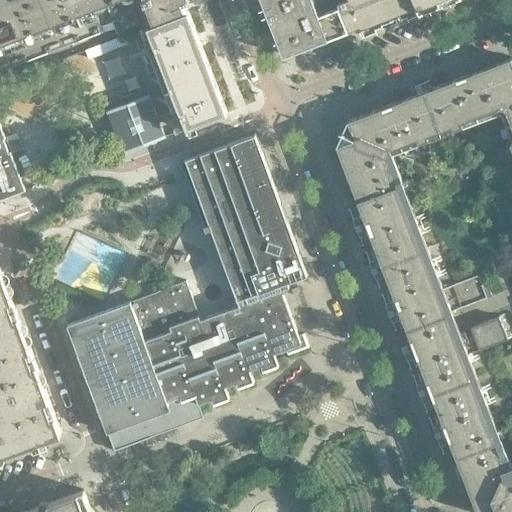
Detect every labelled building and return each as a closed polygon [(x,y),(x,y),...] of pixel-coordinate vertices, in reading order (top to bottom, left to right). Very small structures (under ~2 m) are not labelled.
[(0,0),(0,70),(144,15),(148,25),(140,28),(140,29),(135,31),(136,31),(132,33),(135,41),(137,40),(139,43),(136,44),(142,61),(145,60),(146,64),(144,65),(147,72),(151,71),(151,72),(155,70),(159,78),(161,77),(163,81),(160,82),(166,98),(169,97),(170,101),(168,102),(171,109),(168,110),(169,112),(158,116),(149,94),(148,94),(146,88),(105,103),(107,110),(106,110),(123,152),(165,136),(160,121),(171,117),(177,132),(227,112),(188,10),(185,11),(181,1),(183,0),(0,0)] [(341,0),(337,2),(339,6),(334,7),(331,0),(262,0),(284,55),(343,32),(360,25),(360,28),(398,13),(399,17),(418,9),(419,13),(451,0),(341,0)] [(89,59),(128,44),(123,33),(85,48),(89,59)] [(511,511),(511,58),(511,57),(433,87),(429,85),(422,88),(420,83),(409,88),(412,95),(348,120),(350,126),(342,142),(337,144),(359,201),(352,203),(354,208),(364,235),(371,232),(380,255),(373,258),(381,277),(387,275),(396,298),(390,300),(397,320),(404,318),(413,342),(402,346),(407,360),(418,356),(427,379),(416,383),(423,403),(435,398),(443,422),(432,426),(440,445),(445,443),(449,454),(455,452),(478,510),(483,508),(492,511),(511,511)] [(9,151),(4,138),(5,138),(0,123),(0,199),(12,195),(25,190),(10,151),(9,151)] [(254,381),(250,369),(262,364),(264,370),(279,364),(274,352),(286,348),(288,353),(309,346),(311,345),(313,350),(336,342),(319,294),(299,302),(296,293),(299,292),(296,286),(290,289),(293,295),(285,297),(283,292),(287,290),(289,286),(288,281),(307,274),(285,213),(286,209),(283,208),(255,133),(184,159),(183,160),(182,160),(182,162),(182,163),(182,164),(185,173),(206,230),(211,228),(219,249),(239,304),(201,318),(193,298),(186,279),(159,289),(68,323),(108,431),(115,449),(137,441),(203,416),(198,403),(212,398),(214,403),(230,397),(225,385),(237,381),(239,387),(254,381)] [(39,371),(29,343),(17,310),(10,293),(4,278),(2,272),(2,271),(0,265),(0,408),(5,407),(20,448),(62,432),(47,393),(39,371)] [(0,455),(20,448),(5,407),(0,408),(0,455)] [(93,509),(91,507),(90,506),(84,489),(30,509),(30,511),(95,511),(93,509)]
